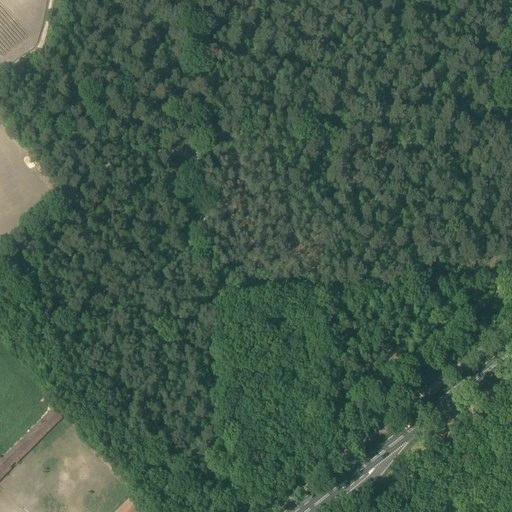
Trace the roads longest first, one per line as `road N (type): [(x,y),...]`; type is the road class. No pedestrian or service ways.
road 1 (track): [(511,274),(224,293),(205,278),(172,0)]
road 2 (primary): [(307,511),(511,351)]
road 3 (track): [(193,149),(104,164),(0,251)]
